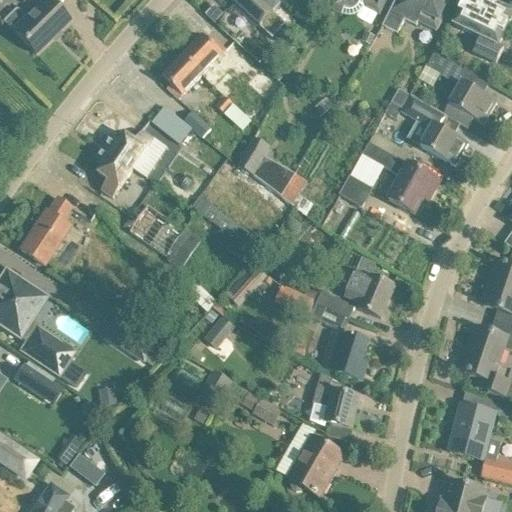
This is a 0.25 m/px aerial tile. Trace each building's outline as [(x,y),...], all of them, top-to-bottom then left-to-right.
[(48,0),(46,0),(26,20),(16,10),(3,23),(36,56),(70,22),(56,8),(48,0)] [(229,0),(236,6),(259,27),(273,40),(287,26),(274,14),(282,5),(276,0),(229,0)] [(333,0),(329,10),(341,17),(342,16),(346,17),(350,17),(354,17),(358,15),(361,12),(363,9),(379,17),(387,0),(333,0)] [(445,15),(441,13),(447,0),(396,0),(382,28),(397,36),(404,21),(416,28),(419,23),(437,32),(445,15)] [(473,55),(479,57),(497,66),(504,50),(499,47),(511,20),(511,13),(498,6),(498,5),(488,0),(487,1),(484,0),(466,0),(454,27),(481,40),(473,55)] [(213,3),(205,12),(214,21),(223,12),(213,3)] [(203,37),(183,58),(204,78),(225,55),(228,53),(215,41),(211,45),(203,37)] [(464,71),(434,55),(426,69),(432,73),(434,69),(458,82),(464,71)] [(183,58),(163,78),(172,86),(168,90),(180,102),(204,78),(183,58)] [(279,64),(272,73),(278,80),(287,71),(279,64)] [(462,84),(444,116),(447,118),(446,119),(468,131),(474,121),(484,127),(497,104),(462,84)] [(447,118),(444,116),(409,97),(406,103),(395,96),(390,105),(402,111),(400,114),(431,131),(421,149),(456,169),(469,146),(440,130),(446,119),(447,118)] [(215,107),(224,116),(232,107),(223,98),(215,107)] [(164,110),(152,124),(181,147),(191,133),(164,110)] [(184,123),(202,140),(211,131),(193,113),(184,123)] [(112,138),(104,150),(134,170),(154,141),(142,133),(136,143),(126,136),(120,144),(112,138)] [(373,135),(368,145),(408,168),(409,166),(414,158),(373,135)] [(281,199),(295,175),(265,159),(270,150),(253,140),(239,165),(281,199)] [(440,183),(423,174),(409,166),(408,168),(368,145),(362,158),(401,180),(388,203),(414,217),(428,193),(433,196),(440,183)] [(134,170),(104,150),(96,162),(104,167),(98,176),(108,183),(102,192),(114,200),(134,170)] [(296,176),(295,175),(281,199),(293,208),(299,198),(307,183),(295,177),(296,176)] [(349,179),(340,195),(363,208),(372,192),(349,179)] [(194,209),(225,230),(232,220),(201,199),(194,209)] [(46,213),(21,251),(45,267),(71,228),(62,223),(71,210),(57,201),(48,214),(46,213)] [(184,271),(204,243),(150,205),(131,233),(184,271)] [(511,256),(509,267),(497,263),(491,283),(494,284),(487,306),(483,305),(483,307),(511,316),(511,256)] [(253,266),(239,281),(253,294),(267,278),(253,266)] [(357,310),(363,312),(382,320),(395,289),(355,271),(350,283),(351,284),(344,300),(358,307),(357,310)] [(6,273),(0,282),(0,326),(28,345),(22,353),(59,377),(76,389),(85,375),(68,364),(74,355),(29,326),(37,313),(46,300),(35,292),(18,281),(20,278),(11,272),(9,275),(6,273)] [(210,313),(220,302),(194,281),(185,293),(210,313)] [(275,305),(304,318),(312,301),(283,288),(275,305)] [(353,310),(307,290),(304,297),(317,302),(314,308),(347,323),(353,310)] [(347,323),(314,308),(309,320),(341,335),(347,323)] [(212,311),(205,319),(212,324),(218,317),(212,311)] [(227,339),(236,329),(224,319),(215,329),(227,339)] [(266,322),(259,335),(276,345),(283,332),(266,322)] [(130,330),(120,346),(144,363),(145,362),(154,367),(163,353),(154,348),(155,347),(130,330)] [(480,389),(499,395),(511,399),(511,372),(497,367),(507,340),(475,330),(474,332),(478,333),(471,354),(467,353),(461,373),(483,380),(480,389)] [(348,337),(347,338),(331,334),(320,369),(336,374),(363,383),(368,365),(362,363),(369,343),(348,337)] [(25,365),(14,382),(42,399),(53,383),(25,365)] [(213,372),(197,400),(217,412),(226,397),(254,414),(253,416),(274,428),(283,413),(262,401),(261,402),(232,385),(233,384),(213,372)] [(351,431),(360,399),(319,389),(310,423),(326,430),(327,425),(351,431)] [(501,445),(487,441),(494,416),(462,407),(450,454),(487,463),(484,478),(511,485),(511,464),(497,461),(501,445)] [(140,428),(128,430),(130,441),(142,438),(140,428)] [(288,480),(303,489),(320,499),(321,498),(318,496),(333,470),(336,472),(344,457),(312,438),(288,480)] [(0,439),(0,462),(24,479),(35,463),(0,439)] [(64,444),(55,456),(66,464),(75,453),(64,444)] [(81,457),(73,469),(100,488),(108,476),(81,457)] [(439,511),(438,511),(502,511),(504,506),(487,502),(488,500),(484,499),(486,492),(450,483),(445,502),(443,511),(439,511)] [(74,511),(76,510),(65,503),(66,501),(52,492),(39,511),(74,511)]
